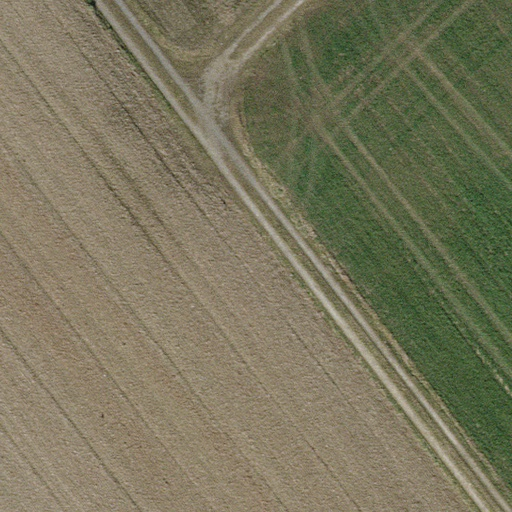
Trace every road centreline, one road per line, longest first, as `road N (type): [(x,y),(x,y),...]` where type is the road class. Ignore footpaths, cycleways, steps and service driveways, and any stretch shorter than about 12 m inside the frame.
road 1 (track): [(141,0),(511,511)]
road 2 (track): [(213,98),(316,0)]
